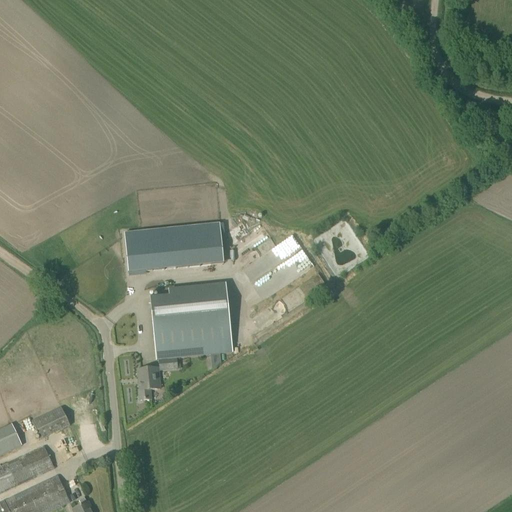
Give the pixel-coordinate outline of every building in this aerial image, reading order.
[(219,225),(124,234),(128,274),(152,272),(223,265),(219,225)] [(261,226),(228,247),(237,260),(270,238),(261,226)] [(295,239),(243,267),(251,282),(261,300),(269,296),(264,287),(272,282),(265,269),(294,254),(292,251),(299,247),(295,239)] [(150,299),(156,362),(233,354),(227,294),(170,300),(169,297),(150,299)] [(180,369),(180,360),(159,362),(160,372),(180,369)] [(151,401),(150,391),(160,390),(158,369),(137,371),(139,391),(138,392),(139,402),(151,401)] [(40,441),(69,427),(61,409),(32,422),(40,441)] [(0,457),(22,447),(12,426),(0,430),(0,457)] [(0,495),(54,470),(44,448),(0,468),(0,495)] [(0,511),(50,511),(70,503),(57,477),(0,503),(0,511)]
